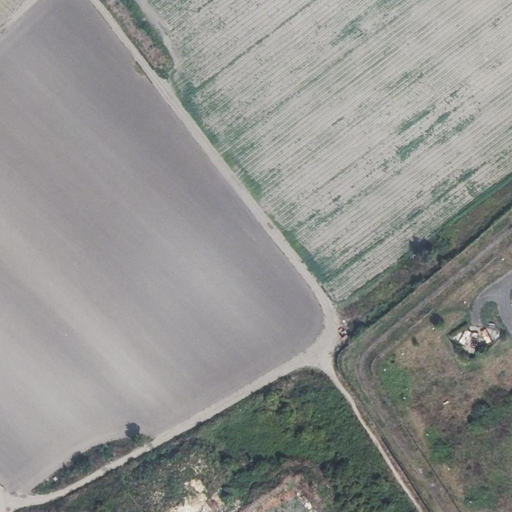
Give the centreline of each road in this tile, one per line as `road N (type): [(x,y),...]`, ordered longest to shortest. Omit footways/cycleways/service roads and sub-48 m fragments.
road 1 (track): [(17,511),(199,431),(317,350),(511,196)]
road 2 (track): [(92,0),(344,328)]
road 3 (unclassified): [(423,511),(317,350)]
